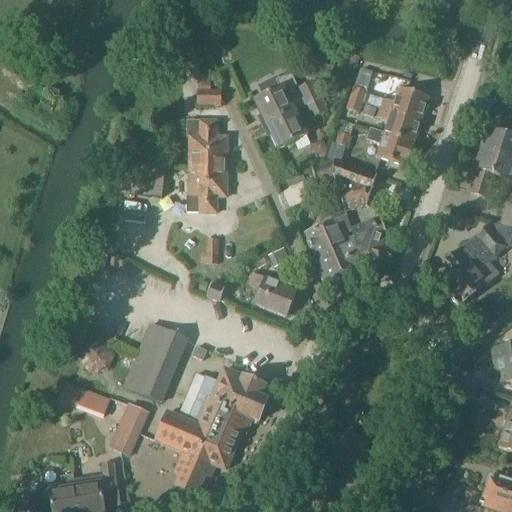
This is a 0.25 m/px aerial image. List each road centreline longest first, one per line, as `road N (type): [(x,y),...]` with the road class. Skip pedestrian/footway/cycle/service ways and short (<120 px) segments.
road 1 (tertiary): [(401,303),(492,0)]
road 2 (residential): [(328,319),(232,113)]
road 3 (tertiary): [(328,319),(305,361),(257,511)]
road 4 (tertiary): [(398,511),(441,372)]
